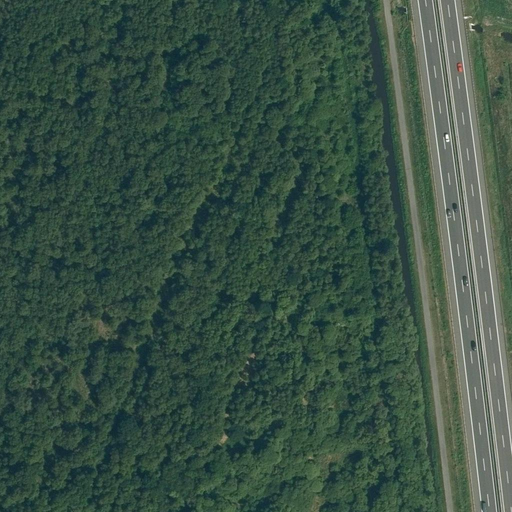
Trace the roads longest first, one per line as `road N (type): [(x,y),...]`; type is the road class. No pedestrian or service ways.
road 1 (motorway): [(424,0),(489,511)]
road 2 (track): [(387,0),(451,511)]
road 3 (motorway): [(511,511),(447,0)]
